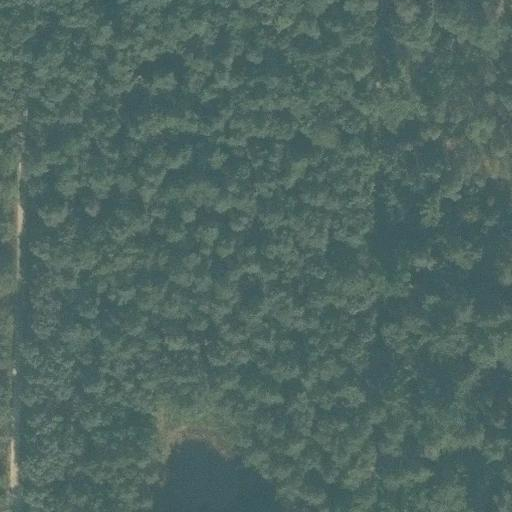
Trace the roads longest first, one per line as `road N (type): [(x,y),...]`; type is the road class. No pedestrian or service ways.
road 1 (track): [(369,511),(371,0)]
road 2 (track): [(14,511),(15,0)]
